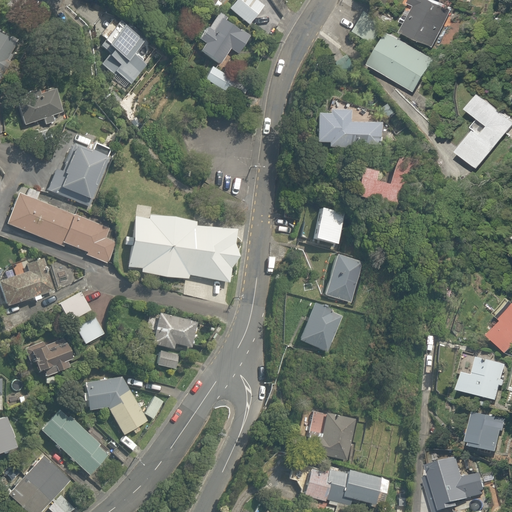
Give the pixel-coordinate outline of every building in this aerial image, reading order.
[(253,0),(225,0),(221,6),(245,25),(261,5),(253,0)] [(433,46),(447,17),(435,11),(438,4),(430,0),(414,0),(400,30),(433,46)] [(248,34),(209,11),(200,25),(196,23),(183,45),(215,65),(226,48),(235,54),(248,34)] [(143,74),(150,65),(132,52),(141,38),(115,20),(99,43),(108,50),(99,63),(134,87),(143,74)] [(433,57),(384,29),(365,63),(414,91),(433,57)] [(0,75),(19,44),(0,32),(0,75)] [(208,64),(199,78),(225,95),(234,81),(208,64)] [(35,89),(10,95),(18,127),(63,115),(57,92),(46,95),(45,92),(36,94),(35,89)] [(465,108),(484,124),(478,132),(472,127),(453,149),(475,167),(511,122),(511,119),(478,91),(465,108)] [(324,142),(324,146),(374,150),(376,125),(348,123),(349,110),(322,108),(321,114),(313,113),(310,141),(324,142)] [(89,209),(109,157),(74,144),(54,196),(89,209)] [(401,188),(409,160),(390,155),(381,183),(371,179),(373,171),(353,165),(343,197),(400,213),(407,190),(401,188)] [(120,237),(19,203),(8,234),(109,269),(120,237)] [(330,245),(338,212),(310,205),(302,238),(330,245)] [(133,218),(125,269),(139,271),(140,274),(189,282),(190,279),(227,284),(229,269),(235,259),(233,248),(235,231),(196,225),(197,222),(147,214),(147,220),(133,218)] [(325,298),(348,305),(360,262),(330,253),(319,292),(326,294),(325,298)] [(40,256),(10,266),(12,274),(0,278),(0,306),(51,289),(40,256)] [(511,303),(485,336),(510,356),(511,353),(511,303)] [(325,354),(341,319),(308,304),(292,338),(325,354)] [(145,344),(168,350),(169,343),(186,348),(190,332),(193,332),(195,323),(153,312),(145,344)] [(88,313),(68,326),(80,345),(100,332),(88,313)] [(22,351),(32,375),(38,372),(40,378),(63,368),(61,363),(70,359),(68,354),(71,353),(63,333),(22,351)] [(153,366),(165,368),(164,373),(172,374),(172,369),(175,353),(155,350),(153,366)] [(505,363),(474,355),(469,375),(459,373),(454,391),(495,401),(505,363)] [(80,410),(102,408),(118,435),(144,420),(128,393),(116,376),(78,381),(80,410)] [(162,402),(152,396),(140,413),(150,419),(162,402)] [(52,401),(30,425),(85,476),(107,453),(52,401)] [(354,418),(320,411),(315,433),(307,432),(303,450),(345,459),(354,418)] [(503,432),(505,420),(470,413),(463,446),(495,452),(499,432),(503,432)] [(4,415),(0,416),(0,450),(12,447),(4,415)] [(0,496),(16,511),(37,511),(42,508),(45,511),(65,511),(68,509),(54,495),(68,480),(39,452),(0,494),(0,496)] [(483,494),(475,473),(463,478),(455,455),(421,467),(434,505),(466,494),(468,499),(483,494)] [(377,477),(321,462),(319,471),(302,467),(294,497),(345,510),(349,498),(370,504),(373,494),(379,496),(381,489),(375,487),(377,477)]
